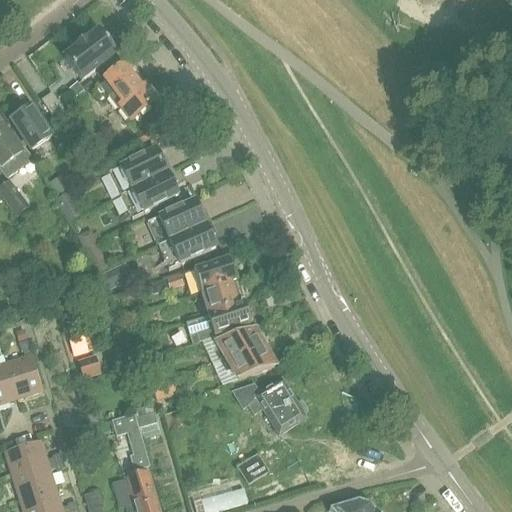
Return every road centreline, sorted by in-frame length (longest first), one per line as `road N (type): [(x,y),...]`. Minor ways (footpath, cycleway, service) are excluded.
road 1 (tertiary): [(437,457),(359,341),(230,100),(148,0)]
road 2 (residential): [(272,511),(437,457)]
